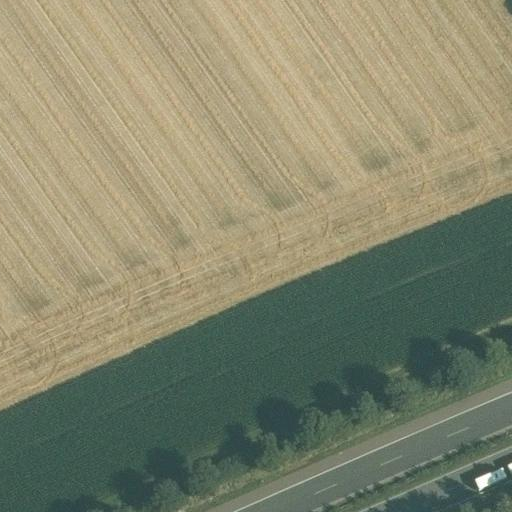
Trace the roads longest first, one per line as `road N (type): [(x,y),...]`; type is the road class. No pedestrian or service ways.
road 1 (track): [(511,353),(155,511)]
road 2 (motorway): [(511,426),(316,511)]
